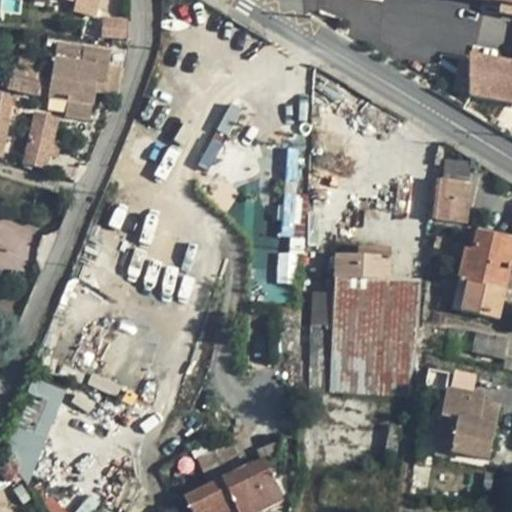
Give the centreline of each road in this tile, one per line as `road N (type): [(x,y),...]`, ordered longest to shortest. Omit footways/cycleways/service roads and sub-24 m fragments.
road 1 (residential): [(0,421),(30,377),(97,197),(142,52),(142,0)]
road 2 (tertiary): [(247,0),(511,162)]
road 3 (unknown): [(471,137),(435,386),(456,405)]
